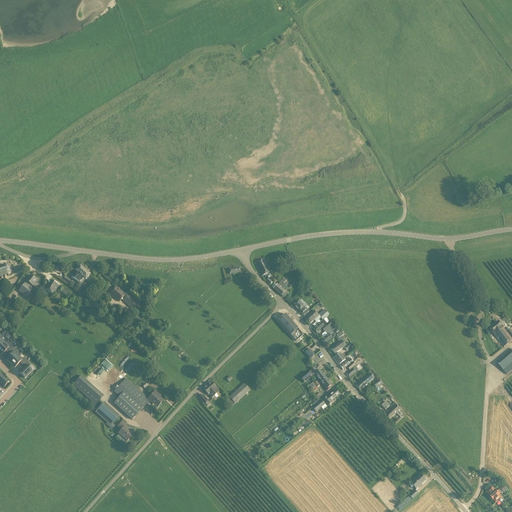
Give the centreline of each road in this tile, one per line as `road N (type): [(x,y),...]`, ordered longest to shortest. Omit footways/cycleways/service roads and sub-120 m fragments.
road 1 (unclassified): [(85,511),(281,302)]
road 2 (unclassified): [(466,511),(281,302)]
road 3 (unclassified): [(240,251),(314,235),(450,238),(511,229)]
road 4 (track): [(278,0),(403,202)]
road 5 (unclassified): [(80,250),(154,261),(240,251)]
road 6 (unknown): [(489,368),(480,486),(464,510)]
